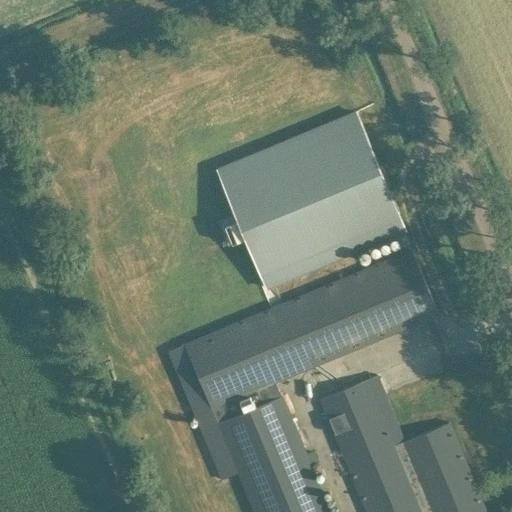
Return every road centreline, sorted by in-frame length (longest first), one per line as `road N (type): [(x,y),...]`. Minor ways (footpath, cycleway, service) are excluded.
road 1 (unclassified): [(511,299),(383,0)]
road 2 (unclassified): [(0,68),(159,0)]
